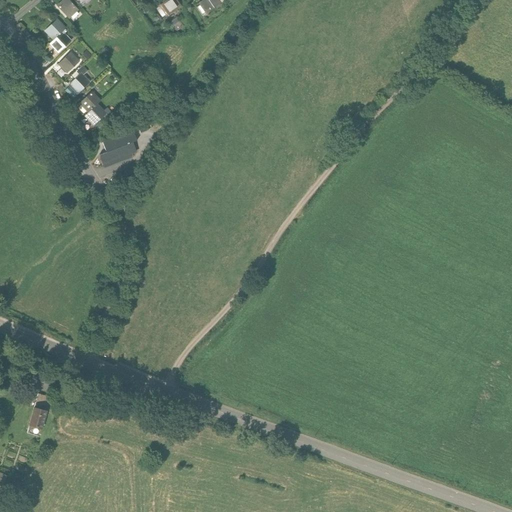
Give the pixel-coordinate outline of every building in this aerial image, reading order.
[(187,9),(180,0),(176,0),(164,9),(171,19),(187,9)] [(227,6),(223,0),(214,0),(205,6),(211,16),(227,6)] [(84,14),(71,1),(62,10),(74,23),(84,14)] [(71,31),(62,22),(49,35),(58,44),(67,35),(71,31)] [(76,44),(67,35),(58,44),(54,48),(63,57),(76,44)] [(84,65),(76,56),(63,68),(72,77),(84,65)] [(96,86),(87,76),(74,89),(82,99),(96,86)] [(107,104),(98,95),(84,108),(93,117),(102,108),(107,104)] [(112,118),(102,108),(93,117),(90,121),(99,130),(112,118)] [(152,129),(145,132),(147,138),(155,135),(152,129)] [(112,158),(104,161),(110,175),(138,164),(137,161),(143,158),(139,148),(143,147),(138,134),(107,146),(112,158)] [(46,403),(42,416),(52,419),(56,405),(46,403)] [(42,416),(39,415),(34,433),(35,434),(46,437),(47,437),(52,419),(42,416)] [(46,437),(35,434),(33,442),(44,445),(46,437)] [(27,493),(19,489),(16,496),(9,493),(14,485),(6,481),(1,489),(0,488),(0,502),(5,505),(7,501),(20,508),(24,501),(27,493)]
